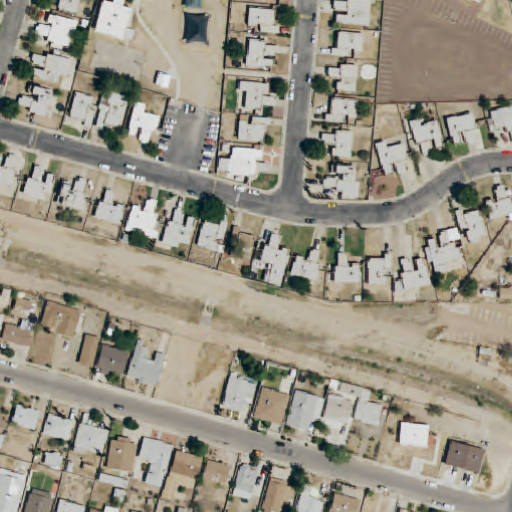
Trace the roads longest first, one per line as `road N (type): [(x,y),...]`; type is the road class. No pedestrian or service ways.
road 1 (residential): [(511,161),(458,176),(410,207),(315,211),(0,128)]
road 2 (residential): [(503,511),(0,369)]
road 3 (residential): [(311,0),(293,208)]
